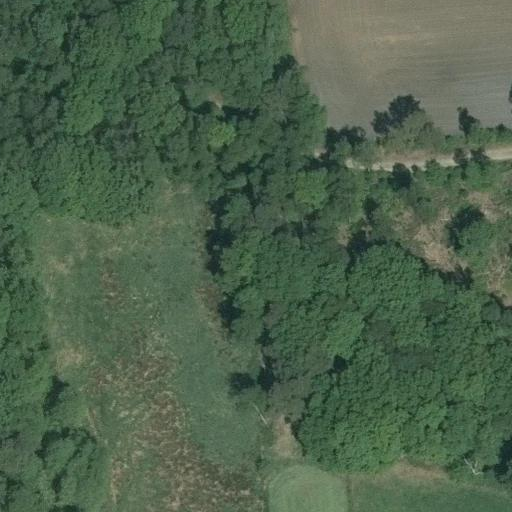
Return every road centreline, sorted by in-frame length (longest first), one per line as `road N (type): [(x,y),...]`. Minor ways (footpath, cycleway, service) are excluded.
road 1 (track): [(511,150),(327,163),(19,0)]
road 2 (track): [(0,180),(118,186),(154,171),(208,103)]
